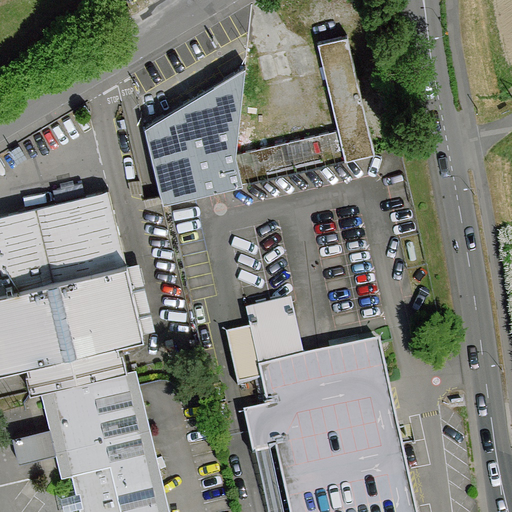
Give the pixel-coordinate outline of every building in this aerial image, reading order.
[(349,36),(323,42),(344,128),(245,152),(252,179),(377,149),(349,36)] [(150,123),(166,200),(244,180),(237,151),(246,65),(150,123)] [(110,188),(37,205),(55,279),(127,264),(110,188)] [(31,392),(42,389),(128,369),(123,348),(119,349),(116,338),(156,328),(152,310),(140,313),(139,310),(151,307),(146,284),(134,287),(133,283),(144,281),(139,261),(127,264),(55,279),(37,205),(0,213),(0,367),(27,361),(29,372),(26,372),(31,392)] [(307,361),(293,300),(249,309),(254,328),(263,370),(307,361)] [(263,370),(254,328),(229,334),(239,383),(264,379),(263,370)] [(307,361),(263,370),(264,379),(271,409),(248,414),(257,454),(265,452),(281,449),(293,511),(416,511),(382,345),(307,361)] [(171,511),(137,366),(128,369),(42,389),(62,476),(72,473),(81,511),(171,511)]
